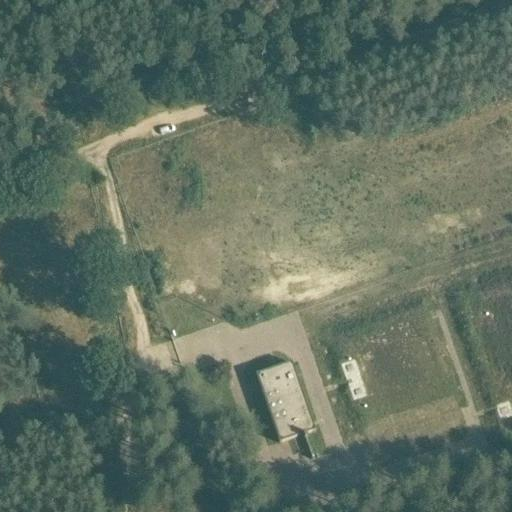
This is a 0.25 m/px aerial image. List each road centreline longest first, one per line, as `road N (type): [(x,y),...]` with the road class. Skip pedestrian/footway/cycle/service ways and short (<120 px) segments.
road 1 (track): [(0,177),(322,75),(511,4)]
road 2 (unclassified): [(125,511),(123,431),(137,380),(153,365),(218,342)]
road 3 (track): [(25,0),(80,150)]
